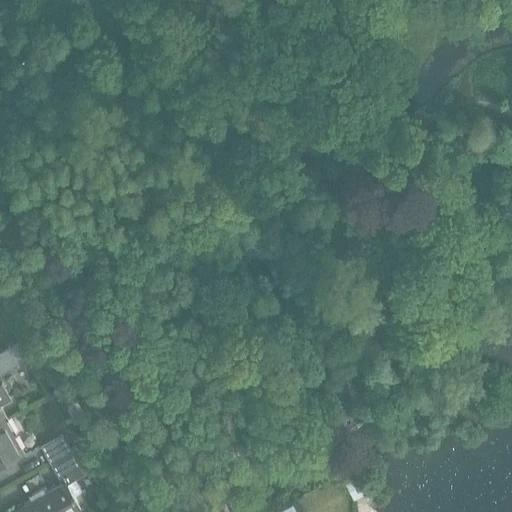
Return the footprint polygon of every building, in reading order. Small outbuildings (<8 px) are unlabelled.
[(0,350),(0,371),(26,357),(17,341),(0,350)] [(0,421),(4,419),(0,410),(0,403),(11,398),(1,381),(0,382),(0,421)] [(4,419),(0,421),(0,460),(21,448),(4,419)] [(50,462),(70,450),(62,435),(41,446),(50,462)] [(70,450),(50,462),(61,483),(65,481),(66,484),(84,474),(70,450)] [(355,499),(369,490),(354,463),(339,473),(354,500),(355,499)] [(65,481),(61,483),(24,504),(9,511),(74,511),(80,509),(66,484),(65,481)] [(256,511),(242,485),(225,493),(234,511),(256,511)] [(220,511),(219,509),(226,506),(220,496),(195,508),(196,511),(220,511)]
